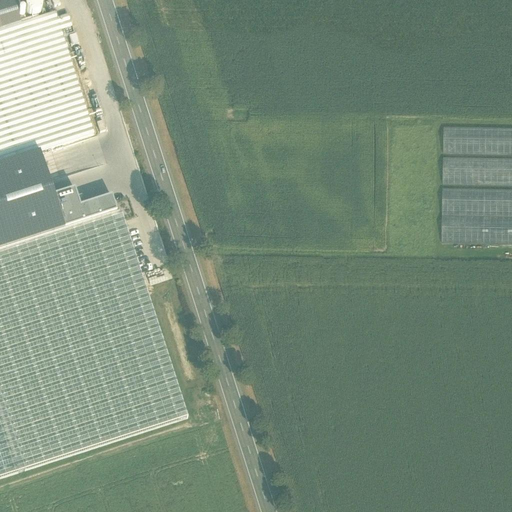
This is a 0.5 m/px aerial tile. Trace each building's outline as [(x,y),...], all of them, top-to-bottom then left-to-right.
[(12,0),(0,0),(0,25),(2,31),(26,23),(24,17),(19,19),(12,0)] [(0,31),(0,233),(59,215),(39,153),(94,137),(55,14),(2,31),(0,31)] [(443,156),(511,156),(511,130),(443,130),(443,156)] [(511,187),(511,161),(442,160),(442,186),(511,187)] [(511,192),(442,191),(441,245),(511,246),(511,192)] [(59,215),(0,233),(0,480),(25,473),(24,469),(184,417),(114,197),(59,215)]
